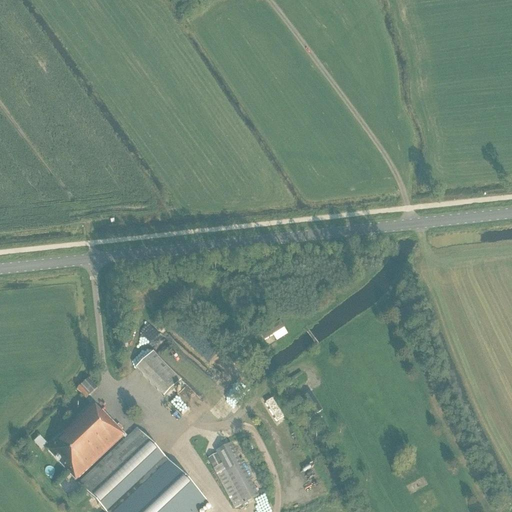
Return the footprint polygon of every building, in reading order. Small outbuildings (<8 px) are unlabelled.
[(251,328),(258,324),(263,321),(258,314),(254,316),(246,320),(251,328)] [(279,322),(260,334),(265,341),(269,338),(282,330),(284,329),(279,322)] [(163,397),(181,380),(153,352),(136,369),(163,397)] [(86,399),(97,388),(88,379),(77,390),(86,399)] [(311,393),(305,397),(316,415),(322,411),(311,393)] [(272,399),(266,403),(277,422),(284,417),(272,399)] [(100,412),(93,405),(46,449),(76,481),(123,437),(124,438),(126,436),(102,411),(100,412)] [(78,484),(104,511),(199,511),(207,505),(136,430),(78,484)] [(41,447),(47,441),(41,434),(34,440),(41,447)] [(235,508),(258,496),(230,444),(216,452),(217,454),(208,458),(235,508)]
